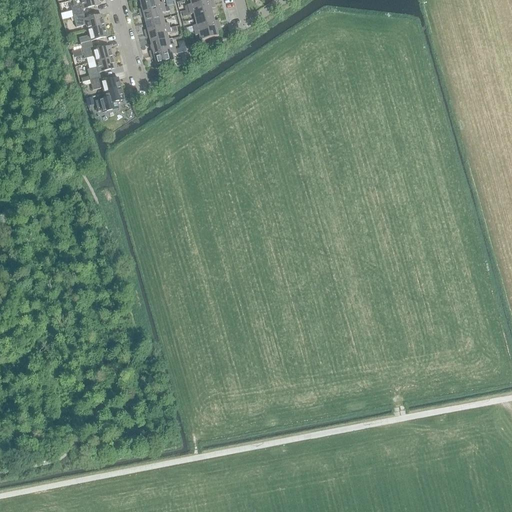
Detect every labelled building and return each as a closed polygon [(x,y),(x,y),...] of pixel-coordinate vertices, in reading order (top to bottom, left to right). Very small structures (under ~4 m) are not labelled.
[(73,0),(72,0),(74,6),(70,7),(73,18),(83,15),(82,10),(98,6),(96,0),(73,0)] [(142,9),(139,10),(140,14),(161,9),(164,8),(163,3),(160,4),(158,0),(150,0),(141,3),(142,9)] [(185,7),(186,11),(214,4),(213,0),(209,1),(208,0),(190,0),(192,5),(185,7)] [(211,9),(215,8),(214,4),(186,11),(187,16),(194,14),(196,20),(213,16),(211,9)] [(161,9),(140,14),(141,18),(144,17),(146,24),(163,19),(162,14),(165,13),(164,8),(161,9)] [(86,26),(87,31),(104,27),(101,16),(85,20),(83,15),(73,18),(76,28),(86,26)] [(195,31),(219,25),(218,21),(215,22),(213,16),(196,20),(197,26),(193,27),(195,31)] [(148,30),(144,31),(145,35),(166,30),(170,29),(168,24),(165,25),(163,19),(146,24),(148,30)] [(219,25),(195,31),(196,36),(199,35),(201,41),(218,37),(217,30),(220,29),(219,25)] [(107,38),(104,27),(87,31),(88,36),(78,39),(80,45),(72,47),(73,52),(91,47),(90,42),(107,38)] [(166,30),(145,35),(146,39),(150,38),(151,45),(169,40),(167,35),(171,34),(170,29),(166,30)] [(153,51),(149,52),(150,56),(175,50),(174,45),(172,40),(169,40),(151,45),(153,51)] [(93,52),(91,47),(73,52),(74,56),(82,54),(84,60),(94,57),(95,63),(112,58),(109,47),(93,52)] [(175,50),(150,56),(151,60),(155,59),(157,66),(165,64),(174,62),(173,56),(176,55),(175,50)] [(87,71),(89,81),(100,78),(98,74),(115,69),(112,58),(95,63),(97,68),(87,71)] [(101,83),(100,78),(89,81),(91,87),(92,92),(102,89),(103,94),(120,90),(118,79),(101,83)] [(123,101),(120,90),(103,94),(105,100),(95,102),(98,113),(101,112),(102,114),(116,110),(114,103),(123,101)] [(87,106),(94,104),(92,97),(85,99),(87,106)]
